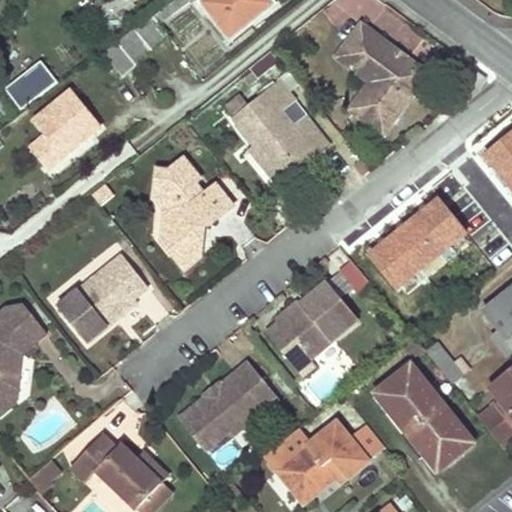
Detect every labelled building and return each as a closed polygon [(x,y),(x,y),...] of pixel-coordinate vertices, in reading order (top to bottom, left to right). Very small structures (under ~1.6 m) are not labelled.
[(190,0),(169,0),(150,15),(158,24),(190,0)] [(229,40),(269,7),(263,0),(200,0),(199,1),(229,40)] [(135,63),(168,37),(158,24),(150,15),(118,40),(135,63)] [(396,51),(360,25),(338,55),(350,65),(359,71),(370,79),(366,85),(359,95),(371,105),(360,120),(383,135),(428,75),(405,58),(399,66),(390,58),(396,51)] [(121,74),(135,63),(118,40),(104,51),(121,74)] [(396,51),(390,58),(399,66),(405,58),(396,51)] [(338,55),(334,60),(347,70),(350,65),(338,55)] [(487,81),(471,69),(462,79),(479,92),(487,81)] [(370,79),(359,71),(355,76),(366,85),(370,79)] [(16,85),(6,92),(23,113),(32,105),(16,85)] [(311,160),(324,150),(300,120),(287,130),(275,115),(288,105),(274,88),(240,115),(234,107),(222,116),(249,150),(269,175),(302,149),(311,160)] [(46,135),(38,141),(31,147),(48,168),(99,127),(70,91),(34,120),(46,135)] [(371,105),(359,95),(347,111),(360,120),(371,105)] [(511,137),(488,156),(511,187),(511,137)] [(302,149),(269,175),(249,150),(244,154),(274,191),(311,160),(302,149)] [(159,241),(170,255),(178,247),(187,258),(200,249),(203,232),(231,207),(214,185),(203,197),(195,185),(201,181),(182,159),(168,170),(155,170),(152,197),(162,209),(159,241)] [(467,235),(440,201),(370,256),(397,290),(412,278),(419,286),(424,282),(418,274),(437,260),(442,266),(453,258),(447,250),(467,235)] [(184,272),(200,259),(200,249),(187,258),(178,247),(170,255),(180,267),(184,272)] [(119,257),(57,305),(87,342),(108,324),(104,320),(115,312),(119,316),(135,303),(132,299),(145,289),(119,257)] [(276,323),(266,332),(288,358),(299,349),(308,359),(356,320),(323,283),(298,305),(300,308),(279,326),(276,323)] [(511,287),(482,312),(511,349),(511,367),(467,404),(502,449),(511,440),(511,287)] [(298,305),(295,302),(274,320),(276,323),(279,326),(300,308),(298,305)] [(0,405),(15,393),(21,355),(43,335),(21,306),(6,307),(0,312),(0,405)] [(115,312),(104,320),(108,324),(119,316),(115,312)] [(425,351),(431,358),(441,350),(435,343),(425,351)] [(461,376),(441,350),(431,358),(451,384),(461,376)] [(204,397),(178,417),(206,449),(229,430),(233,435),(276,401),(245,364),(219,384),(223,389),(208,402),(204,397)] [(437,471),(471,444),(410,366),(376,393),(437,471)] [(217,381),(201,394),(204,397),(208,402),(223,389),(219,384),(217,381)] [(0,415),(13,404),(15,393),(0,405),(0,415)] [(334,425),(276,471),(303,502),(334,477),(340,481),(365,463),(334,425)] [(102,436),(69,468),(84,482),(93,473),(133,510),(134,508),(161,482),(168,476),(151,460),(144,466),(136,459),(120,443),(116,448),(102,436)] [(144,466),(151,460),(143,453),(136,459),(144,466)] [(58,469),(49,458),(26,478),(36,488),(47,478),(58,469)] [(50,482),(47,478),(36,488),(39,492),(50,482)] [(138,511),(153,511),(173,493),(161,482),(134,508),(138,511)]
